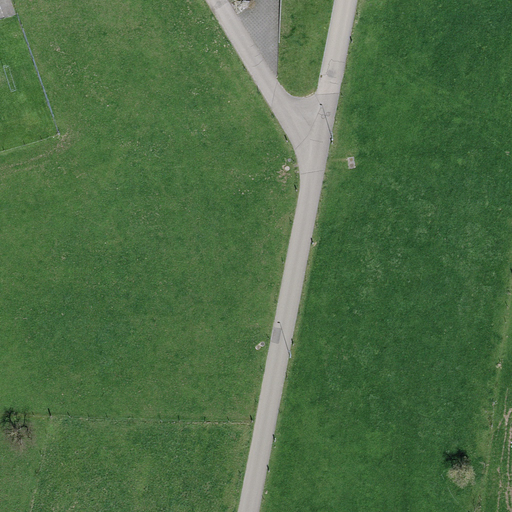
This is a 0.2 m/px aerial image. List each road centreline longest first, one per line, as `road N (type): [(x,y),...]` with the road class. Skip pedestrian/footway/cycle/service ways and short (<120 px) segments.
road 1 (residential): [(243,511),(310,139)]
road 2 (residential): [(214,0),(310,139)]
road 3 (residential): [(310,139),(338,0)]
